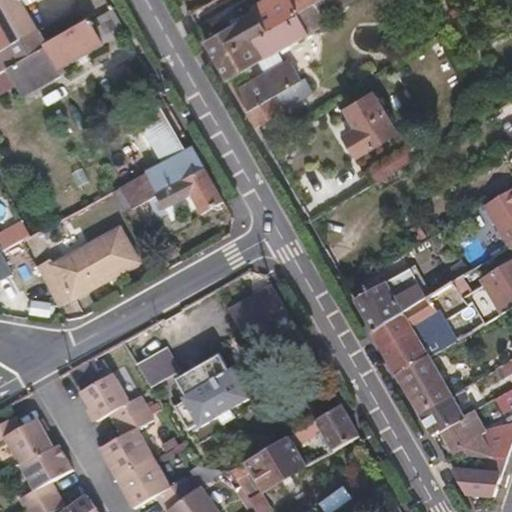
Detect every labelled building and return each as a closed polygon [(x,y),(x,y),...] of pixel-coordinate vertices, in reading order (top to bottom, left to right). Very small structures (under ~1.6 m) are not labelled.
[(0,0),(0,54),(39,33),(21,1),(19,0),(0,0)] [(316,4),(319,1),(317,0),(299,0),(293,4),(290,0),(265,0),(255,6),(258,11),(207,41),(218,59),(316,4)] [(326,24),(316,4),(218,59),(229,80),(326,24)] [(0,96),(18,87),(24,97),(69,72),(66,68),(129,32),(115,9),(48,48),(8,71),(0,74),(0,96)] [(60,22),(42,27),(46,42),(64,38),(60,22)] [(48,48),(39,33),(0,54),(0,57),(8,71),(48,48)] [(248,112),(304,80),(291,58),(235,90),(248,112)] [(341,58),(324,68),(328,75),(345,66),(341,58)] [(330,78),(328,75),(324,68),(304,80),(248,112),(258,130),(260,129),(259,126),(286,111),(285,107),(302,98),(300,95),(330,78)] [(376,93),(347,110),(358,128),(347,135),(359,156),(399,132),(376,93)] [(148,171),(149,173),(162,194),(208,169),(194,146),(187,151),(163,108),(140,121),(148,136),(141,140),(153,160),(160,157),(163,163),(148,171)] [(408,149),(368,172),(374,184),(414,161),(408,149)] [(149,173),(148,171),(142,160),(120,172),(127,185),(149,173)] [(162,194),(149,201),(160,220),(162,218),(171,233),(188,223),(183,215),(177,205),(194,195),(200,206),(205,215),(226,202),(208,169),(162,194)] [(149,173),(127,185),(123,187),(134,209),(149,201),(162,194),(149,173)] [(477,173),(463,181),(472,198),(486,189),(477,173)] [(509,250),(511,248),(511,190),(484,207),(509,250)] [(177,205),(183,215),(200,206),(194,195),(177,205)] [(139,210),(131,215),(138,226),(145,222),(139,210)] [(61,221),(44,231),(49,241),(67,231),(61,221)] [(0,235),(0,240),(6,251),(24,241),(31,237),(24,223),(0,235)] [(38,266),(60,307),(142,263),(123,230),(57,267),(52,259),(38,266)] [(2,253),(0,254),(0,283),(14,276),(2,253)] [(487,284),(502,310),(504,314),(511,309),(511,265),(486,283),(487,284)] [(374,333),(430,299),(411,269),(355,301),(374,333)] [(497,313),(502,310),(487,284),(482,288),(497,313)] [(232,312),(253,349),(274,337),(285,356),(306,344),(274,288),(232,312)] [(431,356),(456,341),(438,310),(430,299),(374,333),(373,334),(398,376),(431,356)] [(475,304),(469,308),(460,313),(472,333),(487,324),(475,304)] [(179,371),(166,349),(141,364),(154,386),(179,371)] [(221,356),(205,365),(194,371),(178,380),(187,395),(184,397),(186,402),(178,406),(191,429),(199,424),(202,429),(222,417),(233,411),(252,399),(235,368),(230,371),(221,356)] [(421,416),(454,396),(431,356),(398,376),(421,416)] [(191,365),(194,371),(205,365),(202,359),(191,365)] [(511,361),(496,371),(502,381),(511,374),(511,361)] [(117,375),(85,393),(100,421),(112,414),(118,426),(149,408),(142,397),(133,402),(117,375)] [(470,398),(466,389),(454,396),(421,416),(434,437),(442,432),(443,434),(467,420),(465,418),(458,405),(470,398)] [(511,390),(496,401),(504,417),(511,412),(511,390)] [(343,406),(316,422),(334,453),(360,437),(343,406)] [(120,479),(156,457),(139,428),(155,418),(149,408),(118,426),(124,437),(102,449),(120,479)] [(233,411),(222,417),(226,424),(236,418),(233,411)] [(486,457),(479,445),(475,439),(489,432),(477,412),(465,418),(467,420),(443,434),(455,455),(486,457)] [(22,428),(16,417),(0,424),(0,440),(6,438),(22,466),(56,448),(39,419),(22,428)] [(510,458),(511,450),(511,423),(492,430),(493,435),(486,446),(479,445),(486,457),(488,457),(510,458)] [(234,471),(251,499),(308,467),(292,437),(234,471)] [(56,448),(22,466),(35,489),(21,498),(28,510),(58,492),(51,480),(73,468),(60,445),(56,448)] [(173,487),(156,457),(120,479),(136,509),(156,497),(167,511),(195,491),(187,479),(173,487)] [(455,473),(468,497),(496,499),(510,458),(488,457),(483,472),(458,470),(455,473)] [(343,478),(316,509),(320,511),(341,511),(359,491),(343,478)] [(167,511),(218,511),(200,487),(195,491),(167,511)] [(58,492),(28,510),(29,511),(45,511),(64,502),(58,492)] [(98,511),(85,495),(67,508),(62,511),(98,511)]
